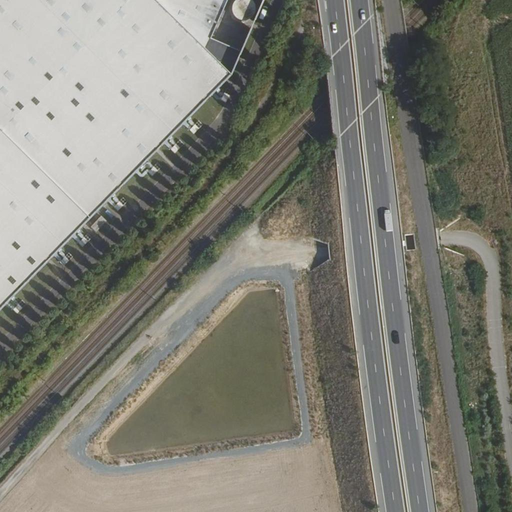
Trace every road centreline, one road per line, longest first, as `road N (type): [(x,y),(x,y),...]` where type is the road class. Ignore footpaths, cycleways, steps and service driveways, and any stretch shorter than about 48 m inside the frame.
road 1 (unclassified): [(511,446),(491,266),(474,241),(440,237),(328,252),(198,287),(0,492)]
road 2 (unclassified): [(390,0),(470,511)]
road 3 (primary): [(334,0),(396,511)]
road 4 (primary): [(420,511),(359,0)]
